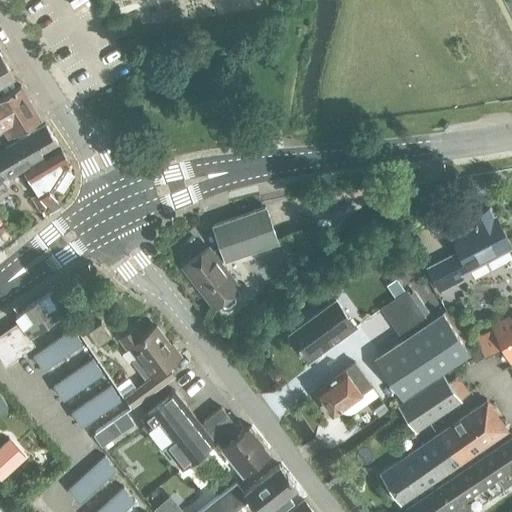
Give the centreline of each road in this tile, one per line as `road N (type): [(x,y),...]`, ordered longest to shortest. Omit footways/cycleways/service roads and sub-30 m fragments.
road 1 (tertiary): [(114,210),(194,182),(284,164),(511,138)]
road 2 (residential): [(333,511),(134,263),(114,210)]
road 3 (residential): [(114,210),(98,161),(0,15)]
road 4 (tertiary): [(0,286),(114,210)]
